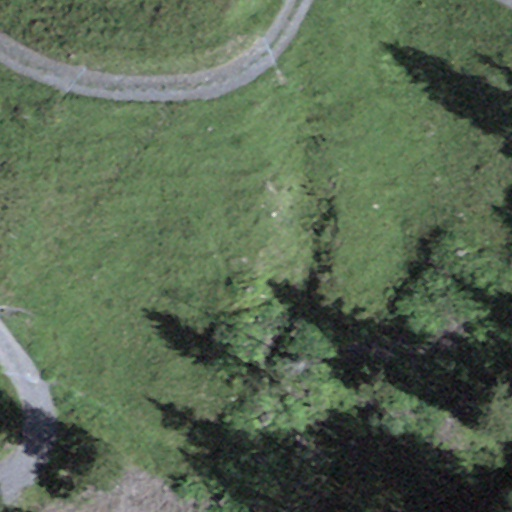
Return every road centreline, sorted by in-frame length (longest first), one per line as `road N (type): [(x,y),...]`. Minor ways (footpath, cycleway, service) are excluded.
road 1 (track): [(298,0),(254,56),(189,88),(55,78),(0,44)]
road 2 (track): [(0,341),(38,385),(51,446),(0,480)]
